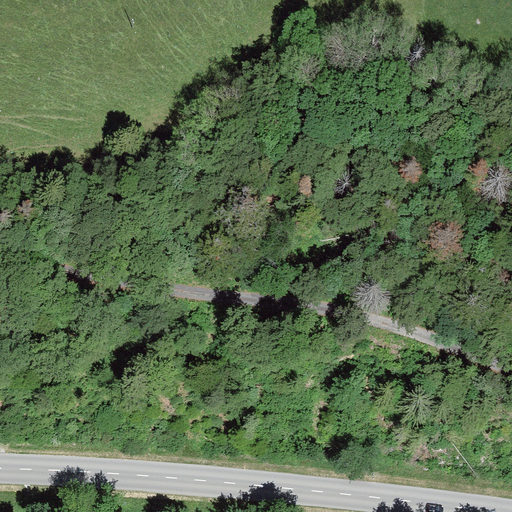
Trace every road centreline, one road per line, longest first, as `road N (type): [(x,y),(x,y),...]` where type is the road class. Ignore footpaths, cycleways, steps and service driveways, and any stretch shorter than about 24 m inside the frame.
road 1 (track): [(511,367),(323,308),(0,263)]
road 2 (secondary): [(492,511),(193,479),(0,468)]
